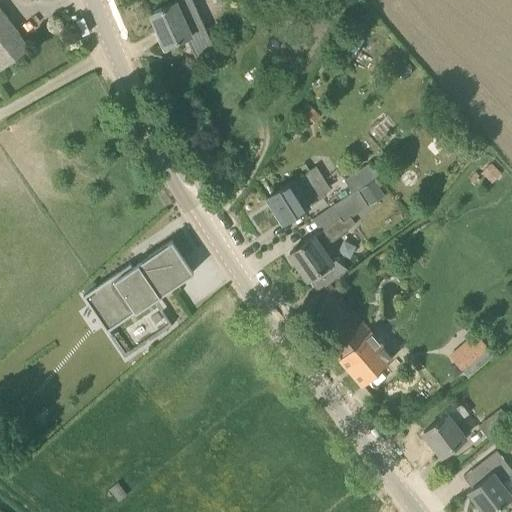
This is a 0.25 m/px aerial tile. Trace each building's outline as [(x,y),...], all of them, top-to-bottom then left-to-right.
[(166,46),(186,37),(195,56),(214,47),(192,0),(176,0),(151,12),(166,46)] [(23,37),(0,5),(0,68),(30,48),(23,37)] [(307,102),(296,114),(307,124),(310,127),(321,115),(318,112),(307,102)] [(352,190),(376,175),(369,164),(345,178),(352,190)] [(283,221),(309,204),(323,195),(308,171),(293,180),(268,196),(283,221)] [(374,180),(360,189),(366,199),(380,190),(374,180)] [(314,235),(289,252),(308,278),(309,278),(319,292),(348,269),(335,259),(332,261),(323,246),(349,229),(343,221),(351,215),(353,218),(369,206),(357,189),(353,192),(329,208),(336,219),(320,231),(314,235)] [(115,274),(83,295),(90,305),(91,304),(88,299),(100,291),(119,319),(151,297),(154,301),(156,300),(154,298),(193,271),(172,240),(133,266),(123,273),(121,274),(117,277),(115,274)] [(299,311),(363,385),(393,358),(330,284),(299,311)] [(477,335),(453,356),(469,375),(493,355),(477,335)] [(441,454),(466,436),(455,423),(469,412),(461,403),(448,413),(424,431),(441,454)] [(511,421),(500,407),(479,424),(489,437),(511,421)] [(511,474),(511,469),(497,450),(473,468),(482,480),(469,490),(485,511),(490,511),(511,495),(502,482),(511,474)] [(117,483),(109,489),(118,501),(126,494),(117,483)]
